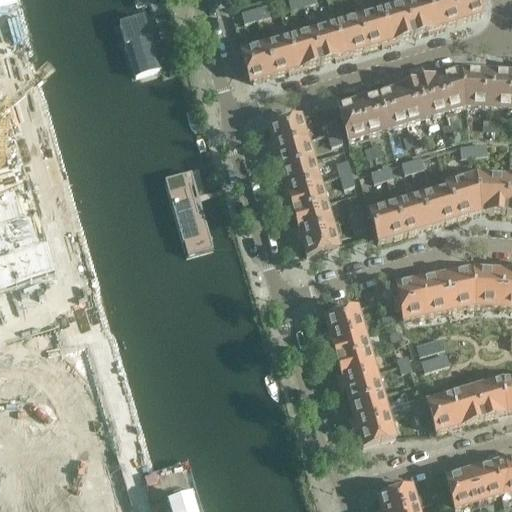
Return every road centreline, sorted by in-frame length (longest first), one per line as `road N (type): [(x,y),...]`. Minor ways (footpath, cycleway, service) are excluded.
road 1 (residential): [(511,45),(478,45),(230,117)]
road 2 (residential): [(76,322),(0,59)]
road 3 (residential): [(279,302),(439,257),(511,251)]
road 4 (residential): [(279,302),(343,493)]
road 5 (residential): [(131,511),(76,322)]
road 6 (residential): [(230,117),(279,302)]
road 7 (residential): [(511,443),(343,493)]
road 8 (residential): [(197,0),(230,117)]
